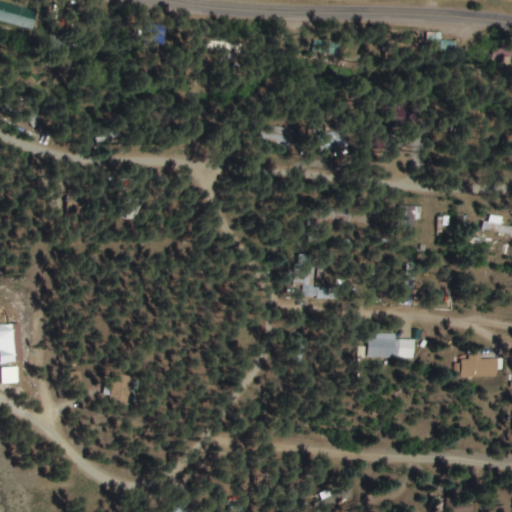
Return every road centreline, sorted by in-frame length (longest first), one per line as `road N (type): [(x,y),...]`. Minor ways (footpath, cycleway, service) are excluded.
road 1 (residential): [(49,427),(95,471),(134,490),(173,483),(215,452),(250,404),(245,286)]
road 2 (secondary): [(511,25),(163,0)]
road 3 (residential): [(215,452),(322,479),(511,487)]
road 4 (residential): [(245,286),(76,306),(51,347),(49,427)]
road 5 (residential): [(511,180),(224,173)]
road 6 (residential): [(241,416),(511,415)]
road 7 (residential): [(224,173),(143,138),(0,99)]
